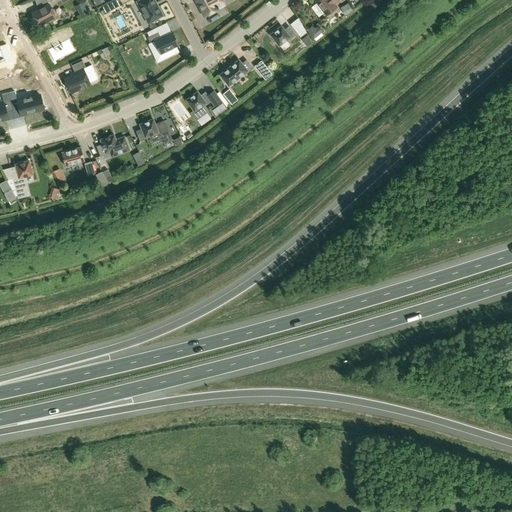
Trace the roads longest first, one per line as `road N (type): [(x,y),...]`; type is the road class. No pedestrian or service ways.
road 1 (motorway): [(511,52),(258,276),(158,332),(0,387)]
road 2 (motorway): [(0,420),(292,348),(511,281)]
road 3 (motorway): [(511,254),(276,326),(0,392)]
road 4 (motorway): [(0,424),(178,399),(299,393),(402,411),(511,444)]
road 5 (residential): [(210,56),(166,94),(73,130)]
road 6 (residential): [(11,13),(73,130)]
